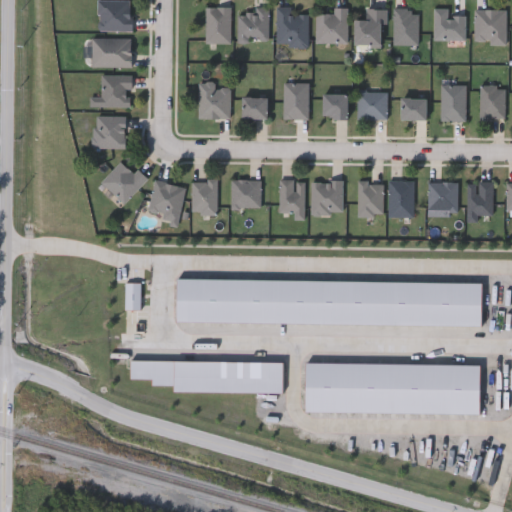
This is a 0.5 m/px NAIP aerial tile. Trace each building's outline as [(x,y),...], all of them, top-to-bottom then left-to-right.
[(133,32),(98,32),(98,1),(133,1),(133,32)] [(231,44),(206,44),(206,8),(231,8),(231,44)] [(270,42),(237,42),(237,15),(256,15),(256,8),(270,8),(270,42)] [(292,8),(292,15),(308,15),(308,48),(277,48),(277,8),(292,8)] [(348,44),(316,44),(316,13),(333,13),(333,9),(348,9),(348,44)] [(357,46),(357,21),(367,21),(367,10),(387,10),(387,46),(357,46)] [(394,46),(394,10),(419,10),(419,46),(394,46)] [(434,42),(434,10),(448,10),(448,17),(465,17),(465,42),(434,42)] [(506,44),(475,44),(475,10),(506,10),(506,44)] [(132,40),(132,68),(92,68),(92,40),(132,40)] [(132,107),(90,107),(90,98),(102,98),(102,76),(132,76),(132,107)] [(199,84),(217,84),(217,88),(231,88),(231,120),(199,120),(199,84)] [(284,120),(284,84),(308,84),(308,120),(284,120)] [(465,122),(440,122),(440,86),(465,86),(465,122)] [(480,88),(505,88),(505,121),(480,121),(480,88)] [(358,120),(358,92),(387,92),(387,120),(358,120)] [(350,119),(324,119),(324,95),(350,95),(350,119)] [(270,119),(243,119),(243,98),(270,98),(270,119)] [(424,121),(399,121),(399,100),(424,100),(424,121)] [(126,117),(126,148),(94,148),(94,117),(126,117)] [(138,170),(149,180),(124,204),(102,182),(122,161),(135,174),(138,170)] [(261,209),(231,209),(231,180),(261,180),(261,209)] [(217,215),(192,215),(193,181),(218,181),(217,215)] [(184,185),(180,225),(162,223),(163,214),(151,212),(154,182),(184,185)] [(305,182),(305,220),(294,220),(294,215),(280,215),(280,182),(305,182)] [(311,182),(342,182),(342,215),(311,215),(311,182)] [(413,218),(388,218),(388,182),(413,182),(413,218)] [(429,212),(429,182),(457,182),(457,212),(429,212)] [(382,183),(382,217),(358,217),(358,183),(382,183)] [(467,184),(492,184),(492,220),(467,220),(467,184)] [(413,299),(413,252),(376,252),(376,299),(413,299)] [(511,270),(494,271),(494,288),(511,287),(511,270)] [(177,323),(178,280),(481,284),(480,326),(177,323)] [(375,368),(391,359),(359,299),(343,307),(375,368)] [(132,358),(283,360),(283,391),(132,390),(132,358)] [(511,364),(511,359),(495,359),(493,403),(510,404),(511,364)] [(308,360),(479,362),(479,413),(307,411),(308,360)] [(489,463),(495,441),(450,429),(445,451),(489,463)]
